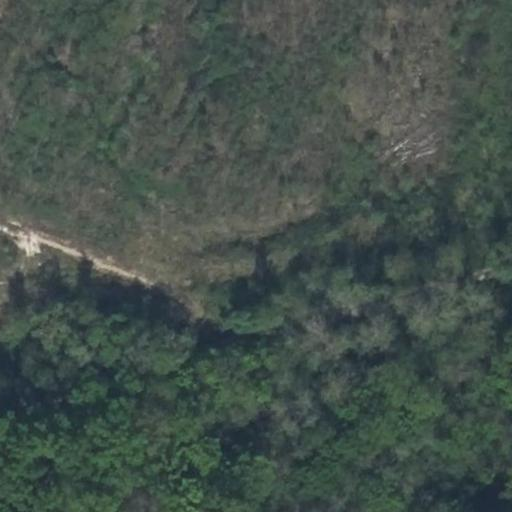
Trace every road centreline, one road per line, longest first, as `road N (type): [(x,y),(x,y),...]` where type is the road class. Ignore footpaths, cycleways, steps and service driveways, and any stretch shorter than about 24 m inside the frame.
road 1 (track): [(511,269),(252,330),(0,227)]
road 2 (track): [(252,330),(0,410)]
